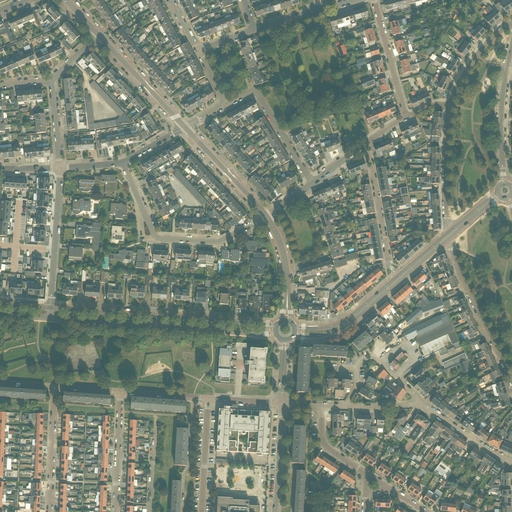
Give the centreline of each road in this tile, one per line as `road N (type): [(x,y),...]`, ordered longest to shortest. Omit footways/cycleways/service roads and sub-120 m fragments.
road 1 (tertiary): [(276,325),(49,309)]
road 2 (tertiary): [(49,317),(275,333)]
road 3 (residential): [(267,217),(219,243),(155,238),(123,163)]
road 4 (tertiary): [(292,335),(349,324),(448,238)]
road 5 (residential): [(511,387),(448,238)]
road 6 (residential): [(397,276),(366,141)]
road 7 (residential): [(226,105),(257,93),(311,182)]
road 8 (unclassified): [(503,183),(511,47)]
road 9 (residential): [(346,407),(357,362),(373,356),(420,403)]
road 10 (residential): [(447,232),(451,106)]
road 11 (unclassified): [(185,129),(100,37)]
road 12 (residential): [(49,511),(54,387)]
road 13 (tertiary): [(397,276),(336,324),(293,327)]
road 14 (residential): [(405,116),(373,0)]
road 15 (unclassified): [(267,217),(185,129)]
road 16 (residential): [(116,511),(120,391)]
